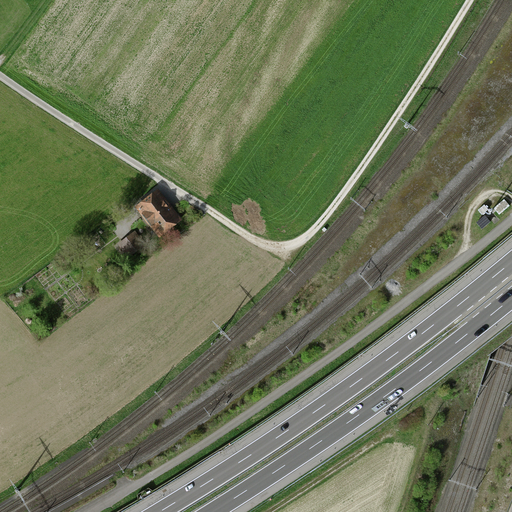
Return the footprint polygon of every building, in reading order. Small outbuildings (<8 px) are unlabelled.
[(173,218),(157,197),(141,209),(157,230),(173,218)] [(499,214),(509,205),(504,199),(494,208),(499,214)] [(484,205),(479,209),(483,214),(488,209),(484,205)] [(477,223),(482,229),(490,222),(485,216),(477,223)] [(133,233),(121,243),(130,255),(143,245),(133,233)]
